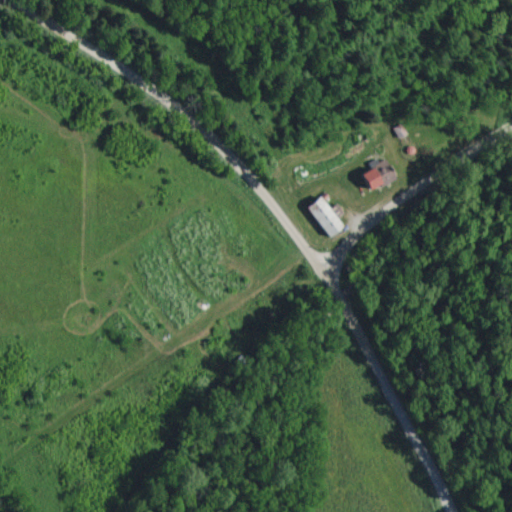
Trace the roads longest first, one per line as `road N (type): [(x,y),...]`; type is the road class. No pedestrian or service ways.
road 1 (residential): [(439,511),(339,323),(238,174),(169,108),(0,4)]
road 2 (residential): [(313,283),(511,149)]
